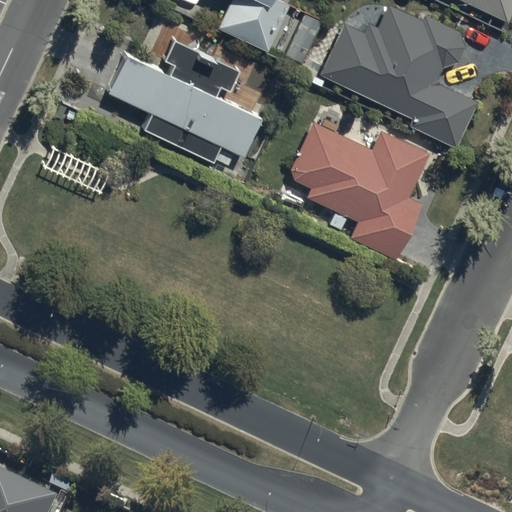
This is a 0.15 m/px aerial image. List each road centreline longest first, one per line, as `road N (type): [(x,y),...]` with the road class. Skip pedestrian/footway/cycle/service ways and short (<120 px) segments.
road 1 (tertiary): [(0,300),(394,473)]
road 2 (tertiary): [(322,511),(0,361)]
road 3 (residential): [(394,473),(511,225)]
